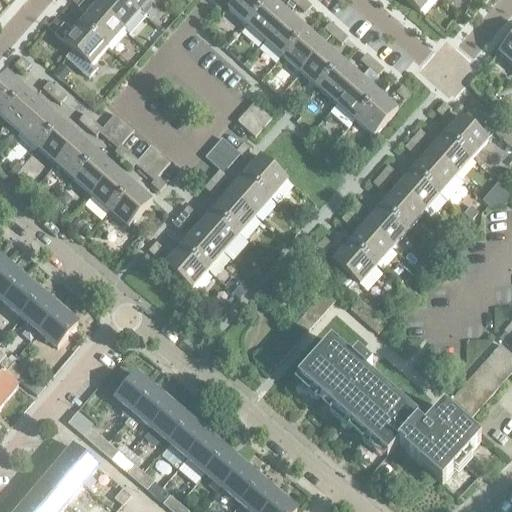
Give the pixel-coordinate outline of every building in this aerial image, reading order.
[(79,9),(79,10),(87,1),(86,0),(74,0),(72,3),(79,9)] [(103,0),(96,9),(123,33),(139,15),(122,0),(103,0)] [(151,6),(149,4),(152,0),(122,0),(139,15),(139,14),(144,19),(151,11),(151,6)] [(238,0),(229,12),(247,28),(272,0),(271,0),(238,0)] [(265,44),(290,16),(272,0),(247,28),(265,44)] [(287,0),(297,8),(304,1),(302,0),(287,0)] [(403,0),(421,16),(435,0),(403,0)] [(79,9),(78,11),(87,19),(80,26),(107,50),(123,33),(96,9),(87,1),(79,10),(79,9)] [(304,1),(297,8),(306,16),(312,8),(304,1)] [(290,16),(265,44),(283,60),(308,32),(290,16)] [(56,21),(48,30),(55,37),(63,28),(63,27),(56,21)] [(330,24),(324,32),(333,40),(340,32),(330,24)] [(63,28),(55,37),(64,45),(73,53),(66,61),(89,81),(96,72),(92,68),(107,50),(80,26),(73,34),(64,26),(63,27),(63,28)] [(283,60),(301,76),(326,48),(308,32),(283,60)] [(340,32),(333,40),(342,48),(348,40),(340,32)] [(511,67),(511,42),(500,56),(511,67)] [(301,76),(319,92),(344,64),(326,48),(301,76)] [(360,63),(369,72),(376,64),(366,56),(360,63)] [(24,76),(31,68),(22,60),(15,67),(24,76)] [(319,92),(337,108),(362,80),(344,64),(319,92)] [(376,64),(369,72),(378,79),(384,72),(376,64)] [(0,81),(0,118),(24,92),(6,75),(0,81)] [(337,108),(331,115),(349,131),(355,124),(380,96),(362,80),(337,108)] [(50,98),(57,91),(49,84),(42,91),(50,98)] [(396,95),(405,103),(412,96),(402,88),(396,95)] [(60,107),(67,100),(57,91),(50,98),(60,107)] [(18,134),(42,107),(24,92),(0,118),(18,134)] [(380,96),(355,124),(374,140),(398,112),(380,96)] [(436,114),(440,118),(444,121),(452,111),(445,104),(436,114)] [(262,132),(271,122),(253,105),(244,115),(262,132)] [(18,134),(36,150),(60,123),(42,107),(18,134)] [(254,140),(262,132),(244,115),(236,124),(254,140)] [(78,123),(86,130),(93,123),(85,116),(78,123)] [(114,117),(102,131),(98,135),(107,142),(123,125),(114,117)] [(445,138),(472,163),(489,144),(461,120),(445,138)] [(36,150),(54,166),(78,139),(60,123),(36,150)] [(93,123),(86,130),(95,138),(98,135),(102,131),(93,123)] [(123,125),(107,142),(118,151),(121,148),(133,134),(123,125)] [(420,132),(412,141),(419,148),(428,138),(420,132)] [(445,138),(429,156),(456,181),(472,163),(445,138)] [(54,166),(72,182),(96,155),(78,139),(54,166)] [(212,151),(231,167),(239,158),(236,154),(221,141),(212,151)] [(419,148),(412,141),(404,150),(412,157),(419,148)] [(244,145),(236,154),(239,158),(243,161),(251,152),(244,145)] [(114,155),(122,162),(129,154),(121,148),(118,151),(114,155)] [(134,166),(144,175),(160,157),(150,149),(138,162),(134,166)] [(223,176),(231,167),(212,151),(204,160),(219,173),(223,176)] [(131,170),(134,166),(138,162),(129,154),(122,162),(131,170)] [(72,182),(90,198),(114,171),(96,155),(72,182)] [(429,156),(413,174),(440,199),(456,181),(429,156)] [(153,183),(157,179),(169,166),(160,157),(144,175),(153,183)] [(260,159),(243,178),(271,202),(287,183),(260,159)] [(388,168),(380,177),(388,184),(396,174),(388,168)] [(114,171),(90,198),(108,214),(132,187),(114,171)] [(227,180),(223,176),(219,173),(211,182),(219,189),(227,180)] [(440,199),(413,174),(397,192),(424,217),(440,199)] [(372,186),(376,189),(380,193),(388,184),(380,177),(372,186)] [(255,220),(271,202),(243,178),(227,196),(255,220)] [(157,179),(153,183),(150,187),(160,195),(166,187),(157,179)] [(212,197),(219,189),(211,182),(204,190),(212,197)] [(151,203),(132,187),(108,214),(127,230),(151,203)] [(408,235),(424,217),(397,192),(381,210),(408,235)] [(239,238),(255,220),(227,196),(211,214),(239,238)] [(348,213),(356,220),(364,211),(356,204),(348,213)] [(179,218),(187,225),(196,215),(188,208),(179,218)] [(393,253),(408,235),(381,210),(365,228),(393,253)] [(340,222),(344,226),(348,229),(356,220),(348,213),(340,222)] [(195,232),(223,256),(239,238),(211,214),(195,232)] [(180,233),(187,225),(179,218),(172,226),(180,233)] [(349,246),(377,271),(393,253),(365,228),(349,246)] [(223,256),(195,232),(179,250),(207,274),(223,256)] [(332,246),(329,243),(325,240),(316,249),(324,256),(332,246)] [(164,251),(156,244),(148,253),(156,260),(164,251)] [(333,265),(359,288),(360,289),(377,271),(349,246),(333,265)] [(190,293),(207,274),(179,250),(163,269),(190,293)] [(0,302),(3,306),(24,282),(6,267),(0,274),(0,302)] [(24,282),(3,306),(22,321),(42,297),(24,282)] [(295,327),(306,337),(336,304),(325,294),(295,327)] [(287,295),(277,305),(286,313),(296,303),(287,295)] [(42,297),(22,321),(39,336),(59,312),(42,297)] [(388,326),(360,302),(351,313),(378,337),(388,326)] [(78,328),(59,312),(39,336),(58,351),(78,328)] [(503,334),(511,341),(511,339),(511,324),(511,325),(503,334)] [(266,360),(276,370),(306,337),(295,327),(266,360)] [(405,455),(442,488),(481,444),(444,411),(424,432),(417,426),(420,423),(367,376),(373,369),(358,356),(352,363),(331,344),(297,381),(387,461),(400,447),(407,453),(405,455)] [(511,375),(511,357),(500,347),(451,402),(472,420),(511,375)] [(0,353),(0,368),(7,375),(15,366),(0,353)] [(15,366),(7,375),(17,382),(24,374),(15,366)] [(0,410),(18,389),(0,374),(0,410)] [(116,401),(126,410),(121,416),(129,422),(153,393),(135,378),(116,401)] [(141,423),(152,432),(172,408),(153,393),(129,422),(125,427),(133,434),(141,423)] [(152,432),(170,447),(189,423),(172,408),(152,432)] [(177,472),(186,461),(187,462),(207,438),(189,423),(170,447),(171,448),(162,459),(177,472)] [(102,455),(109,446),(91,431),(83,439),(102,455)] [(187,462),(178,473),(196,488),(205,477),(225,454),(207,438),(187,462)] [(102,455),(111,463),(119,455),(109,446),(102,455)] [(83,488),(98,470),(74,450),(58,468),(83,488)] [(205,477),(223,492),(243,469),(225,454),(205,477)] [(68,506),(83,488),(58,468),(43,486),(68,506)] [(137,485),(145,477),(135,468),(127,477),(137,485)] [(223,492),(241,507),(261,484),(243,469),(223,492)] [(154,485),(145,477),(137,485),(147,493),(154,485)] [(246,511),(267,511),(278,499),(261,484),(241,507),(246,511)] [(38,511),(62,511),(68,506),(43,486),(28,504),(38,511)] [(123,509),(131,499),(123,491),(114,502),(123,509)] [(163,507),(168,511),(175,511),(180,507),(170,498),(163,507)] [(294,511),(278,499),(267,511),(294,511)]
